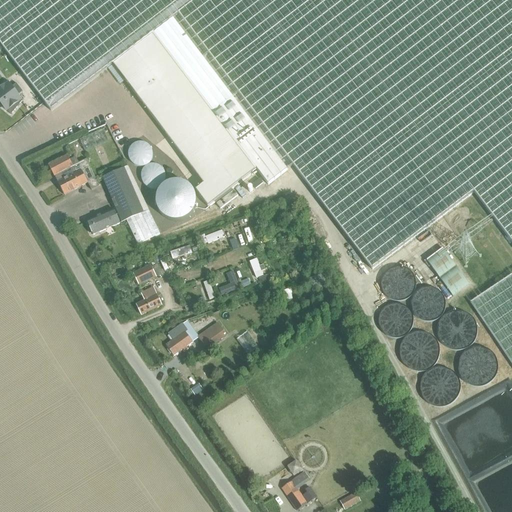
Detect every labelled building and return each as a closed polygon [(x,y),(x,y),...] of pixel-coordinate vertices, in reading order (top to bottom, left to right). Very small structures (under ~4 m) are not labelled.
[(511,243),(511,0),(0,0),(0,44),(51,112),(108,69),(179,15),(294,166),(372,270),(474,193),(511,243)] [(115,82),(118,87),(125,82),(203,185),(195,191),(208,207),(256,170),(268,186),(294,166),(179,15),(108,69),(116,81),(115,82)] [(0,106),(11,115),(23,101),(18,96),(22,92),(16,85),(12,88),(8,82),(0,85),(0,106)] [(105,129),(81,139),(85,150),(109,139),(105,129)] [(142,162),(151,162),(150,144),(137,145),(137,156),(142,155),(142,162)] [(99,187),(86,160),(79,164),(76,157),(69,161),(67,156),(48,166),(54,177),(55,177),(58,184),(64,196),(88,184),(91,191),(99,187)] [(129,167),(124,169),(102,179),(122,224),(126,221),(137,246),(159,236),(129,167)] [(260,180),(253,186),(256,190),(263,184),(260,180)] [(234,191),(216,204),(220,210),(238,196),(234,191)] [(92,234),(93,236),(120,224),(114,211),(87,222),(90,229),(89,231),(90,234),(92,234)] [(208,244),(225,237),(223,230),(205,237),(208,244)] [(444,252),(428,264),(440,280),(456,268),(444,252)] [(257,278),(264,275),(258,258),(251,261),(257,278)] [(134,275),(139,287),(156,279),(151,267),(134,275)] [(457,269),(441,281),(453,298),(470,286),(457,269)] [(222,297),(240,289),(233,272),(226,275),(230,285),(219,290),(222,297)] [(511,275),(470,303),(511,365),(511,275)] [(210,280),(204,282),(210,300),(216,298),(210,280)] [(413,311),(427,315),(426,319),(438,322),(447,295),(420,287),(413,311)] [(137,306),(142,316),(161,306),(153,289),(142,294),(145,302),(137,306)] [(186,313),(197,309),(194,300),(183,304),(186,313)] [(474,345),(478,316),(445,311),(443,325),(447,325),(445,337),(450,337),(450,341),(474,345)] [(227,337),(218,323),(197,337),(207,351),(227,337)] [(174,342),(166,347),(174,357),(192,343),(185,334),(188,331),(183,324),(168,334),(174,342)] [(248,354),(259,347),(249,332),(238,338),(248,354)] [(438,359),(436,335),(410,338),(411,349),(412,349),(413,358),(417,358),(417,362),(425,361),(425,360),(438,359)] [(471,359),(474,359),(472,375),(476,376),(475,382),(493,385),(498,351),(473,348),(471,359)] [(294,477),(304,470),(298,460),(287,467),(294,477)] [(309,488),(305,491),(307,494),(302,497),(296,489),(306,482),(309,480),(305,473),(301,476),(292,482),(281,489),(297,511),(307,505),(316,499),(309,488)] [(355,493),(340,501),(344,511),(361,502),(355,493)]
